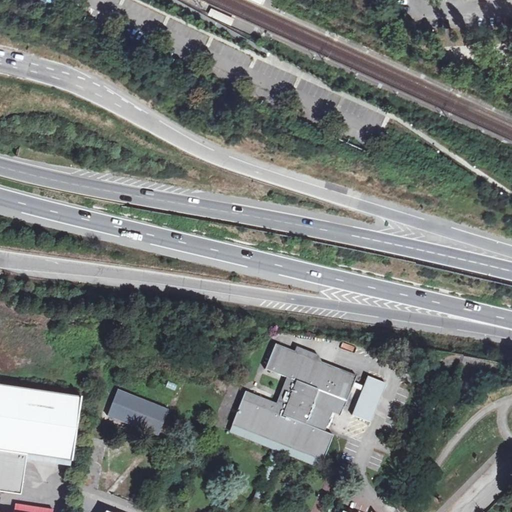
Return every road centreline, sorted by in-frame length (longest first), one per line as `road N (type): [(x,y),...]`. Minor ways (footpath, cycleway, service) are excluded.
road 1 (trunk): [(511,253),(235,166),(75,84),(0,61)]
road 2 (trunk): [(0,198),(511,321)]
road 3 (trunk): [(511,271),(0,166)]
road 4 (trunk): [(0,259),(511,335)]
